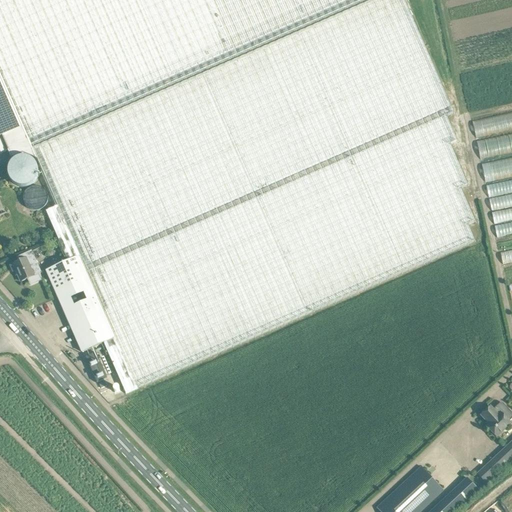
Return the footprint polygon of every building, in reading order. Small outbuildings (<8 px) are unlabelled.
[(0,0),(0,74),(31,146),(365,0),(0,0)] [(404,0),(371,0),(32,149),(37,159),(58,206),(46,212),(68,261),(80,256),(116,338),(103,343),(126,394),(475,241),(468,224),(475,221),(460,188),(468,185),(450,144),(457,141),(446,116),(454,113),(404,0)] [(0,74),(0,154),(8,151),(11,158),(22,153),(37,159),(32,149),(31,146),(0,74)] [(31,251),(18,258),(20,262),(10,266),(14,265),(21,282),(28,279),(31,285),(41,280),(38,274),(41,273),(31,251)] [(80,256),(68,261),(47,271),(82,353),(103,343),(116,338),(80,256)] [(101,345),(95,347),(110,383),(116,380),(101,345)] [(96,353),(86,357),(97,383),(107,379),(96,353)] [(493,410),(490,407),(481,416),(489,425),(487,427),(490,430),(489,432),(492,435),(494,435),(497,438),(511,424),(509,422),(511,419),(511,412),(503,403),(500,403),(493,410)] [(511,458),(511,441),(477,474),(485,484),(511,458)] [(420,511),(443,490),(421,467),(377,508),(380,511),(420,511)] [(467,478),(430,511),(455,511),(479,491),(467,478)]
